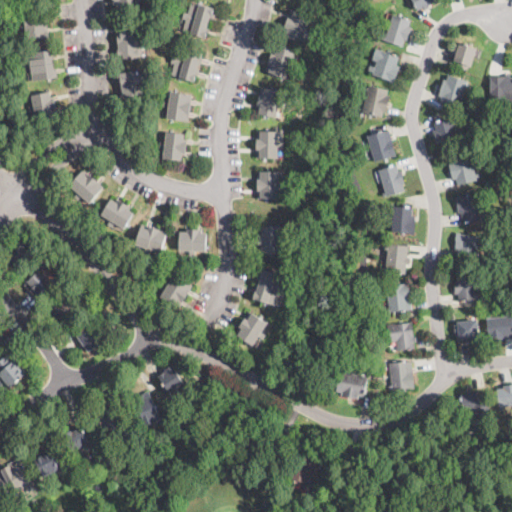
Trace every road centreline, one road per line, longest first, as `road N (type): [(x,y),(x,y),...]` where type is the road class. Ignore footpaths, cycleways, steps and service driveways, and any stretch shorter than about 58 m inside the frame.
road 1 (residential): [(0,174),(78,243),(156,333),(322,414),(369,425),(392,421),(452,374),(511,361)]
road 2 (residential): [(452,374),(434,289),(437,216),(415,103),(431,49),(451,21),(484,16),(509,24)]
road 3 (residential): [(257,0),(223,117),(229,266),(209,320)]
road 4 (residential): [(81,0),(96,128),(114,154),(141,175),(225,191)]
road 5 (residential): [(156,333),(113,366),(0,420)]
road 6 (residential): [(96,128),(53,157),(0,221)]
